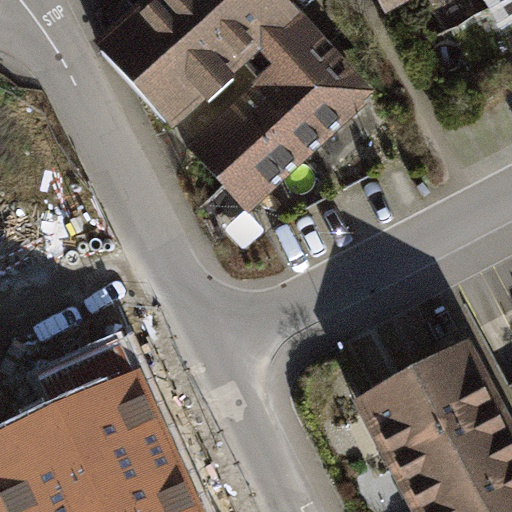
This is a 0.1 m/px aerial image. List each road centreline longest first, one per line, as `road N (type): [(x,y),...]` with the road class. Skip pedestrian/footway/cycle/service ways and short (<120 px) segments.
road 1 (residential): [(15,0),(212,345)]
road 2 (residential): [(212,345),(511,190)]
road 3 (residential): [(212,345),(304,511)]
